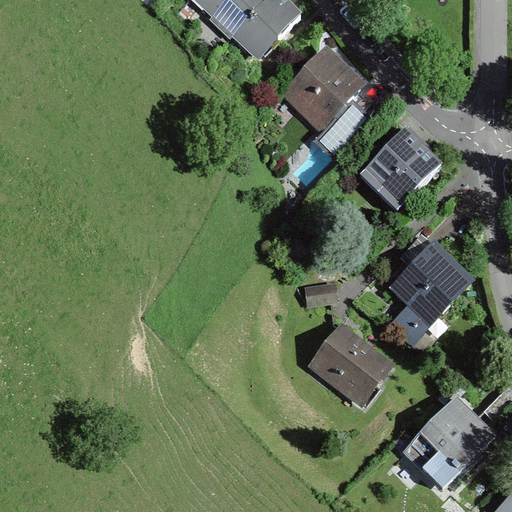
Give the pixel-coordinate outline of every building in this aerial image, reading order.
[(193,0),(213,18),(227,4),(247,23),(269,0),(193,0)] [(301,20),(280,0),(269,0),(247,23),(233,38),(252,57),(272,37),(278,43),(301,20)] [(326,56),(295,88),(310,102),(303,110),(322,129),(333,118),(340,123),(332,132),(345,145),(366,124),(353,111),(348,116),(342,108),(361,90),(326,56)] [(380,189),(401,210),(441,169),(405,133),(372,167),(366,174),(381,188),(380,189)] [(415,270),(396,290),(414,308),(391,331),(409,345),(469,285),(422,238),(402,258),(415,270)] [(337,303),(335,288),(306,291),(308,306),(337,303)] [(335,384),(362,404),(390,368),(342,331),(318,362),(339,379),(335,384)] [(443,492),(495,439),(456,401),(404,454),(443,492)] [(511,404),(490,427),(505,441),(511,433),(511,404)] [(511,511),(511,497),(497,511),(511,511)]
